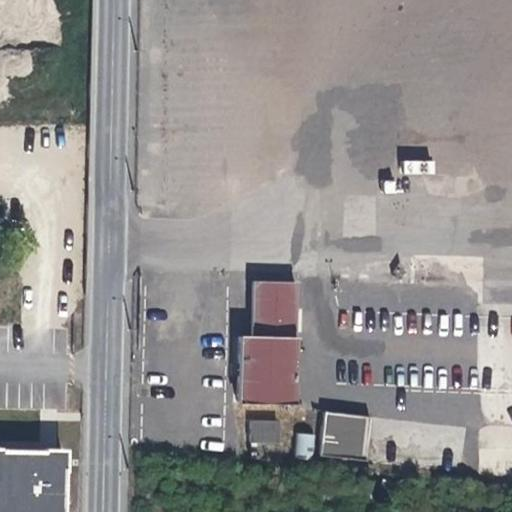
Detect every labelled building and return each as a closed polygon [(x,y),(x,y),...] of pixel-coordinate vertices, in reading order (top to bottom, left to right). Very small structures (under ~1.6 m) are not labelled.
[(376,163),(482,167),(484,104),(377,101),(376,163)] [(237,400),(292,401),(295,282),(253,281),(250,335),(238,335),(237,364),(237,400)] [(319,452),(365,458),(369,416),(324,411),(319,452)] [(250,420),(250,440),(277,441),(277,421),(250,420)] [(313,458),(314,433),(296,433),(296,457),(313,458)] [(0,511),(60,511),(60,457),(0,450),(0,511)]
